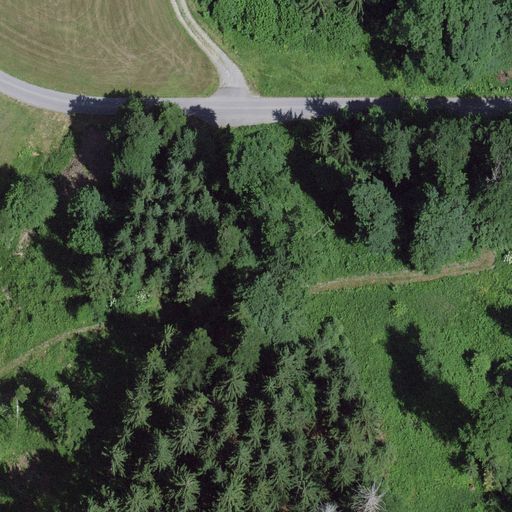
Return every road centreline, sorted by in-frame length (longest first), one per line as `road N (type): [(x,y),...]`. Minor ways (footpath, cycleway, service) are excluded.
road 1 (track): [(0,78),(28,94),(80,104),(273,107)]
road 2 (track): [(273,107),(511,106)]
road 3 (track): [(182,0),(233,74),(273,107)]
